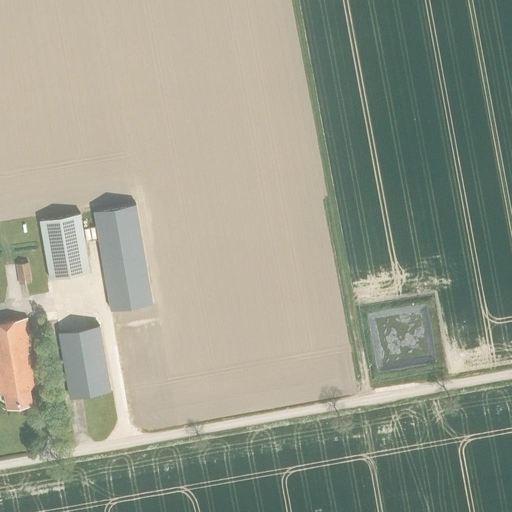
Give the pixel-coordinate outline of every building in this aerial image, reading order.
[(135,205),(94,212),(111,312),(152,305),(135,205)] [(48,281),(91,274),(80,214),(39,221),(48,281)] [(19,284),(32,283),(29,263),(16,265),(19,284)] [(0,393),(5,393),(8,408),(33,403),(30,386),(31,386),(39,377),(28,318),(0,323),(0,393)] [(100,325),(59,332),(70,398),(111,391),(100,325)]
